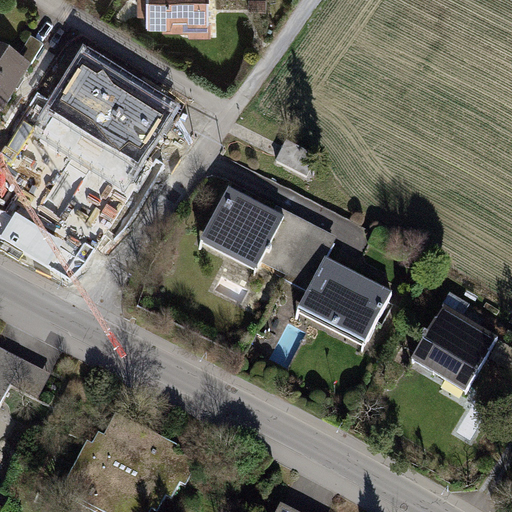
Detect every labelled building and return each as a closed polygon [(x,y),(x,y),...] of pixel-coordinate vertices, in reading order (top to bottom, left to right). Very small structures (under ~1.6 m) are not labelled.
[(147,0),(147,37),(212,37),(211,0),(147,0)] [(0,51),(0,112),(0,113),(28,69),(0,51)] [(174,109),(84,55),(37,132),(128,187),(174,109)] [(274,211),(229,187),(199,242),(258,273),(263,263),(287,276),(285,281),(307,293),(336,239),(276,208),(274,211)] [(392,296),(324,262),(300,309),(368,344),(392,296)] [(498,340),(443,308),(413,361),(468,392),(498,340)] [(0,387),(11,367),(0,361),(0,387)] [(111,438),(75,498),(98,511),(159,511),(179,480),(111,438)]
